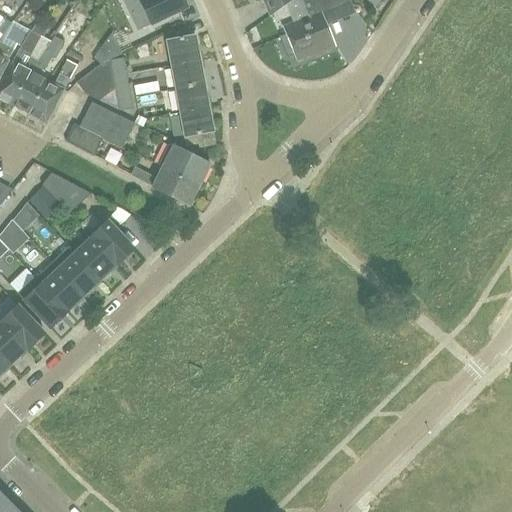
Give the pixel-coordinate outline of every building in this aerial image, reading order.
[(132,0),(134,2),(134,3),(139,1),(151,25),(187,8),(183,0),(132,0)] [(250,0),(251,0),(255,0),(256,1),(258,0),(263,0),(270,15),(293,0),(250,0)] [(301,0),(309,17),(284,27),(287,36),(282,39),(288,55),(294,53),(298,62),(335,47),(321,14),(350,2),(349,0),(301,0)] [(472,5),(466,16),(472,20),(479,10),(472,5)] [(445,9),(430,32),(469,58),(484,35),(445,9)] [(479,10),(472,20),(479,24),(486,14),(479,10)] [(0,41),(14,22),(5,15),(0,11),(0,41)] [(0,76),(8,61),(17,44),(20,45),(31,31),(14,22),(0,41),(0,76)] [(511,31),(509,29),(502,39),(508,44),(511,38),(511,31)] [(31,31),(21,47),(34,54),(43,38),(31,31)] [(430,32),(416,54),(455,80),(469,58),(430,32)] [(110,61),(122,55),(113,34),(94,58),(100,66),(110,61)] [(29,116),(47,82),(39,78),(42,71),(44,72),(52,57),(56,59),(65,43),(55,37),(38,61),(30,73),(12,107),(29,116)] [(171,69),(200,63),(195,37),(166,42),(171,69)] [(0,86),(0,100),(12,107),(30,73),(38,61),(19,51),(18,53),(12,64),(0,86)] [(416,54),(401,76),(440,102),(455,80),(416,54)] [(482,56),(477,63),(487,70),(492,63),(482,56)] [(113,79),(127,77),(124,59),(110,61),(113,79)] [(68,60),(53,85),(47,82),(29,116),(46,125),(64,91),(70,81),(78,65),(68,60)] [(100,66),(77,84),(86,97),(113,79),(110,61),(100,66)] [(200,63),(171,69),(176,95),(205,90),(200,63)] [(477,63),(473,70),(483,76),(487,70),(477,63)] [(401,76),(387,98),(425,124),(440,102),(401,76)] [(118,106),(133,103),(128,81),(127,77),(113,79),(118,106)] [(205,90),(176,95),(181,122),(210,117),(205,90)] [(387,98),(372,121),(410,147),(425,124),(387,98)] [(453,100),(448,107),(458,114),(463,107),(453,100)] [(133,103),(118,106),(119,112),(134,110),(133,103)] [(91,104),(80,128),(108,141),(122,148),(133,124),(91,104)] [(448,107),(444,114),(454,121),(458,114),(448,107)] [(210,117),(181,122),(184,138),(183,138),(185,149),(199,147),(200,150),(217,147),(214,132),(213,133),(210,117)] [(101,143),(108,141),(80,128),(80,129),(74,126),(66,143),(95,157),(101,143)] [(372,129),(366,139),(373,143),(379,133),(372,129)] [(434,129),(429,136),(439,143),(444,136),(434,129)] [(489,136),(484,143),(494,150),(499,143),(489,136)] [(390,140),(384,150),(390,155),(397,145),(390,140)] [(397,145),(390,155),(397,159),(404,149),(397,145)] [(158,167),(161,169),(200,187),(210,166),(173,147),(172,148),(168,147),(158,167)] [(114,162),(127,169),(134,156),(121,149),(114,162)] [(341,151),(319,183),(338,196),(359,163),(341,151)] [(477,154),(472,161),(482,167),(487,161),(477,154)] [(508,157),(495,177),(503,182),(511,188),(511,159),(511,160),(508,157)] [(472,161),(468,168),(478,174),(482,167),(472,161)] [(359,163),(338,196),(356,207),(377,175),(359,163)] [(426,164),(420,174),(427,179),(433,169),(426,164)] [(135,169),(131,177),(145,185),(149,176),(135,169)] [(200,187),(161,169),(152,189),(189,208),(200,187)] [(433,169),(427,179),(433,183),(440,173),(433,169)] [(377,175),(356,207),(374,219),(395,187),(377,175)] [(43,187),(58,203),(75,187),(54,176),(43,187)] [(511,188),(503,182),(491,199),(511,212),(511,188)] [(395,187),(374,219),(391,231),(413,198),(395,187)] [(58,205),(43,189),(30,201),(45,217),(58,205)] [(453,190),(448,197),(459,204),(463,197),(453,190)] [(413,198),(391,231),(411,244),(435,207),(415,194),(413,198)] [(448,197),(444,204),(454,210),(459,204),(448,197)] [(511,212),(491,199),(480,217),(511,237),(511,212)] [(472,211),(459,231),(463,234),(500,258),(511,238),(511,237),(480,217),(472,211)] [(29,225),(19,215),(14,222),(22,231),(29,225)] [(89,235),(88,236),(117,266),(134,250),(108,222),(92,238),(89,235)] [(254,224),(234,242),(266,276),(286,258),(254,224)] [(429,226),(425,233),(435,240),(439,233),(429,226)] [(14,243),(22,235),(15,227),(6,234),(14,243)] [(425,233),(420,240),(430,246),(435,240),(425,233)] [(463,234),(451,252),(455,254),(488,276),(500,258),(463,234)] [(69,247),(68,248),(100,281),(116,266),(117,267),(117,266),(88,236),(72,251),(69,247)] [(0,241),(0,258),(8,251),(0,241)] [(234,242),(215,260),(247,294),(266,276),(234,242)] [(100,281),(68,248),(52,263),(83,297),(100,281)] [(455,254),(443,272),(476,294),(488,276),(455,254)] [(215,260),(196,278),(227,312),(247,294),(215,260)] [(83,297),(52,263),(36,279),(35,278),(35,279),(67,313),(68,313),(67,312),(83,297)] [(306,277),(277,304),(292,319),(293,320),(321,293),(306,277)] [(196,278),(177,297),(208,330),(227,312),(196,278)] [(279,278),(273,283),(281,292),(287,287),(279,278)] [(67,313),(35,279),(18,295),(50,329),(67,313)] [(273,283),(267,289),(275,298),(281,292),(273,283)] [(292,319),(287,324),(303,341),(304,340),(304,339),(336,309),(321,293),(293,320),(292,319)] [(177,297),(157,315),(189,348),(208,330),(177,297)] [(1,323),(27,351),(44,335),(18,307),(1,323)] [(336,309),(304,339),(304,340),(319,355),(351,325),(336,309)] [(240,314),(234,319),(242,328),(248,323),(240,314)] [(157,315),(138,333),(170,366),(189,348),(157,315)] [(234,319),(228,325),(236,334),(242,328),(234,319)] [(27,351),(1,323),(1,324),(0,325),(0,355),(10,366),(26,351),(27,351)] [(351,325),(319,355),(333,371),(365,341),(351,325)] [(269,331),(260,340),(266,346),(274,337),(269,331)] [(138,333),(119,351),(150,384),(170,366),(138,333)] [(274,337),(266,346),(271,352),(280,343),(274,337)] [(365,341),(333,371),(349,387),(352,384),(351,383),(380,357),(365,341)] [(201,350),(195,356),(204,364),(210,359),(201,350)] [(119,351),(99,369),(130,403),(150,384),(119,351)] [(0,355),(0,375),(10,366),(0,355)] [(195,356),(190,361),(198,370),(204,364),(195,356)] [(380,357),(351,383),(352,384),(367,400),(395,373),(380,357)] [(298,363),(290,371),(295,377),(304,369),(298,363)] [(304,369),(295,377),(301,383),(309,375),(304,369)] [(104,383),(95,391),(100,397),(109,389),(104,383)] [(163,386),(157,392),(165,401),(171,395),(163,386)] [(109,389),(100,397),(106,403),(115,395),(109,389)] [(157,392),(151,397),(159,406),(165,401),(157,392)] [(328,395),(319,403),(325,409),(333,400),(328,395)] [(67,397),(38,424),(53,440),(81,413),(67,397)] [(333,400),(325,409),(330,415),(339,406),(333,400)] [(81,413),(53,440),(68,456),(96,429),(97,430),(104,424),(88,407),(81,413)] [(133,415),(124,423),(130,429),(139,421),(133,415)] [(139,421),(130,429),(135,435),(144,426),(139,421)] [(473,422),(457,438),(492,473),(507,458),(509,459),(511,455),(511,444),(502,434),(494,442),(473,422)] [(96,429),(68,456),(83,472),(111,445),(97,430),(96,429)] [(457,438),(440,456),(460,476),(452,484),(469,500),(474,505),(483,496),(477,491),(494,475),(492,473),(457,438)] [(111,445),(83,472),(98,488),(126,462),(125,460),(111,445)] [(163,446),(154,455),(159,460),(168,452),(163,446)] [(225,451),(219,457),(228,466),(234,460),(225,451)] [(168,452),(159,460),(165,466),(174,458),(168,452)] [(126,462),(98,488),(113,504),(148,471),(132,454),(125,460),(126,462)] [(254,454),(234,473),(266,507),(286,488),(254,454)] [(219,457),(213,462),(222,471),(228,466),(219,457)] [(148,471),(113,504),(119,511),(136,511),(163,487),(148,471)] [(424,472),(408,488),(432,511),(450,511),(457,505),(460,509),(469,500),(452,484),(445,492),(424,472)] [(234,473),(215,491),(234,511),(260,511),(266,507),(234,473)] [(187,487),(181,493),(189,502),(195,496),(187,487)] [(432,511),(408,488),(391,506),(397,511),(432,511)] [(234,511),(215,491),(196,509),(198,511),(234,511)] [(181,493),(175,498),(183,507),(189,502),(181,493)] [(0,511),(4,511),(8,509),(11,506),(7,502),(7,503),(3,499),(0,501),(0,511)]
